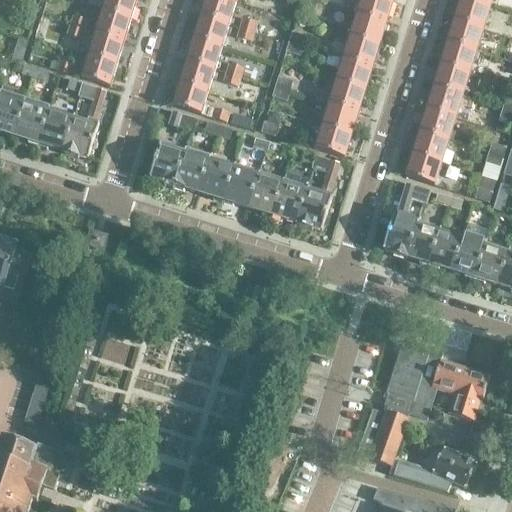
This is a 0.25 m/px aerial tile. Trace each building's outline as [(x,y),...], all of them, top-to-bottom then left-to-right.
[(106,0),(103,12),(132,21),(138,0),(106,0)] [(222,0),(204,0),(199,17),(228,26),(235,4),(222,0)] [(318,4),(303,0),(302,0),(300,10),(315,14),(318,4)] [(383,0),(361,0),(356,16),(385,25),(392,3),(383,0)] [(460,0),(454,22),(483,31),(490,9),(460,0)] [(460,0),(490,9),(492,0),(460,0)] [(30,5),(26,18),(35,21),(39,8),(30,5)] [(103,12),(96,34),(125,43),(132,21),(103,12)] [(356,16),(350,39),(379,47),(385,25),(356,16)] [(73,17),(70,26),(85,32),(89,23),(73,17)] [(199,17),(192,40),(222,49),(228,26),(199,17)] [(26,18),(22,30),(31,34),(35,21),(26,18)] [(242,21),(239,30),(255,35),(258,25),(242,21)] [(454,22),(447,44),(476,53),(483,31),(454,22)] [(70,26),(67,37),(82,42),(85,32),(70,26)] [(236,40),(244,42),(252,45),(255,35),(239,30),(236,40)] [(96,34),(89,57),(118,65),(125,43),(96,34)] [(292,34),(289,44),(304,49),(307,39),(292,34)] [(19,39),(15,52),(25,55),(29,42),(19,39)] [(350,39),(343,61),(372,70),(379,47),(350,39)] [(192,40),(186,62),(215,71),(222,49),(192,40)] [(289,44),(286,54),(301,59),(304,49),(289,44)] [(447,44),(440,66),(469,75),(476,53),(447,44)] [(25,55),(15,52),(11,65),(21,68),(25,55)] [(82,80),(111,89),(118,65),(89,57),(82,80)] [(343,61),(336,83),(365,92),(372,70),(343,61)] [(186,62),(179,85),(208,94),(215,71),(186,62)] [(56,73),(64,75),(72,77),(75,68),(59,63),(56,73)] [(229,65),(226,75),(241,80),(244,70),(229,65)] [(440,66),(433,89),(463,98),(469,75),(440,66)] [(22,77),(33,80),(36,71),(24,67),(22,77)] [(246,70),(243,78),(255,82),(258,74),(246,70)] [(36,71),(33,80),(47,85),(50,75),(36,71)] [(223,85),(238,90),(241,80),(226,75),(223,85)] [(278,79),(275,89),(290,94),(293,84),(278,79)] [(67,92),(79,96),(82,86),(70,82),(67,92)] [(336,83),(329,106),(358,115),(365,92),(336,83)] [(172,108),(201,117),(226,124),(229,115),(204,107),(208,94),(179,85),(172,108)] [(94,104),(89,121),(98,124),(108,94),(82,86),(79,96),(78,99),(94,104)] [(0,100),(0,132),(15,138),(26,102),(16,99),(18,92),(4,88),(2,94),(0,100)] [(275,89),(272,99),(287,103),(290,94),(275,89)] [(433,89),(427,111),(456,120),(463,98),(433,89)] [(511,102),(506,100),(503,110),(511,113),(511,102)] [(15,138),(40,145),(50,109),(26,102),(15,138)] [(329,106),(322,128),(351,137),(358,115),(329,106)] [(40,145),(64,152),(75,117),(50,109),(40,145)] [(511,113),(503,110),(499,120),(511,124),(511,113)] [(427,111),(420,133),(449,142),(456,120),(427,111)] [(172,114),(169,126),(194,134),(198,122),(172,114)] [(75,117),(64,152),(89,160),(100,125),(98,124),(89,121),(75,117)] [(204,134),(217,138),(220,128),(207,124),(204,134)] [(261,134),(276,139),(279,129),(264,124),(261,134)] [(220,128),(217,138),(230,142),(233,132),(220,128)] [(315,151),(344,160),(351,137),(322,128),(315,151)] [(420,133),(413,155),(442,164),(449,142),(420,133)] [(495,133),(489,155),(503,159),(510,138),(495,133)] [(253,150),(266,153),(269,143),(256,140),(253,150)] [(266,153),(279,157),(281,147),(269,143),(266,153)] [(150,179),(175,187),(186,151),(163,144),(161,144),(150,179)] [(175,187),(199,195),(210,159),(186,151),(175,187)] [(301,164),(313,168),(316,158),(304,154),(301,164)] [(413,155),(406,178),(435,187),(442,164),(413,155)] [(489,155),(486,165),(500,169),(503,159),(489,155)] [(341,166),(316,158),(313,168),(312,171),(327,175),(337,178),(341,166)] [(199,195),(224,202),(235,166),(210,159),(199,195)] [(224,202),(248,210),(259,174),(235,166),(224,202)] [(248,210),(272,217),(283,181),(259,174),(248,210)] [(308,189),(296,225),(322,233),(333,197),(332,196),(337,178),(327,175),(321,193),(308,189)] [(272,217),(296,225),(308,189),(283,181),(272,217)] [(431,194),(406,186),(402,199),(412,202),(427,207),(431,194)] [(501,186),(497,198),(507,201),(511,189),(501,186)] [(475,201),(489,205),(492,195),(478,190),(475,201)] [(438,196),(435,205),(448,209),(450,199),(438,196)] [(497,198),(493,211),(503,214),(507,201),(497,198)] [(383,252),(407,259),(418,223),(407,219),(412,202),(402,199),(396,216),(395,215),(383,252)] [(450,199),(448,209),(460,213),(461,213),(463,203),(450,199)] [(407,259),(429,266),(441,230),(418,223),(407,259)] [(429,266),(452,273),(464,237),(441,230),(429,266)] [(90,232),(84,248),(104,254),(109,238),(90,232)] [(452,273),(475,280),(486,244),(464,237),(452,273)] [(0,285),(14,290),(19,275),(9,272),(18,247),(0,241),(0,285)] [(475,280),(498,287),(509,251),(486,244),(475,280)] [(498,287),(511,291),(511,251),(509,251),(498,287)] [(427,352),(403,345),(387,397),(389,397),(384,410),(389,412),(411,417),(427,422),(437,392),(445,366),(441,365),(443,357),(441,357),(434,354),(427,352)] [(30,351),(28,356),(34,359),(37,354),(30,351)] [(380,384),(385,366),(362,359),(357,377),(380,384)] [(456,397),(450,417),(464,421),(474,424),(478,412),(479,408),(480,405),(482,405),(490,380),(461,371),(445,366),(437,392),(456,397)] [(40,375),(28,412),(41,416),(53,379),(40,375)] [(341,433),(353,436),(363,398),(351,395),(341,433)] [(370,461),(392,469),(395,461),(405,432),(408,425),(411,417),(389,412),(370,461)] [(370,461),(386,418),(373,413),(357,456),(370,461)] [(29,511),(32,502),(39,504),(45,483),(54,486),(63,457),(33,447),(31,451),(3,441),(0,451),(0,511),(29,511)] [(392,469),(389,477),(447,495),(452,483),(466,490),(478,466),(445,451),(434,473),(395,461),(392,469)] [(456,511),(379,490),(374,502),(383,506),(379,511),(456,511)]
